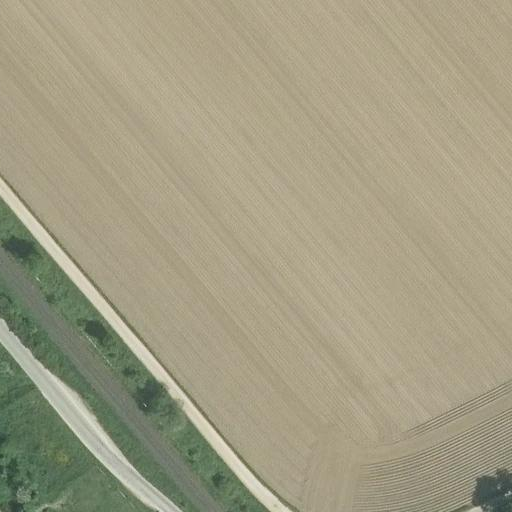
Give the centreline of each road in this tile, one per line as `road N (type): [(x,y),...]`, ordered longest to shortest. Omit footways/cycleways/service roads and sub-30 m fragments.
road 1 (track): [(278,511),(0,190)]
road 2 (unclassified): [(164,511),(125,479),(0,334)]
